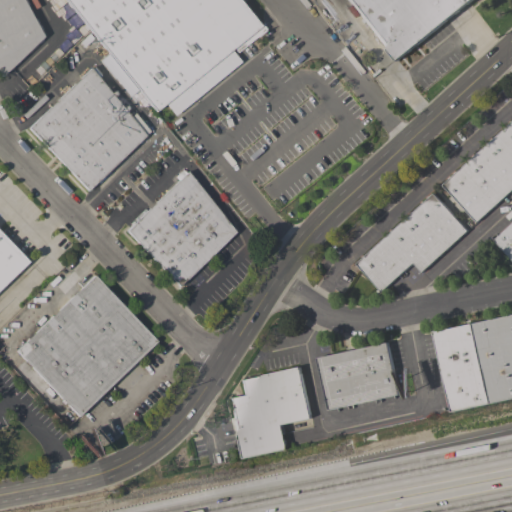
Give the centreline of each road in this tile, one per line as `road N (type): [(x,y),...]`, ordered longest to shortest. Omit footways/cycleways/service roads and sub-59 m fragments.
road 1 (tertiary): [(0,495),(120,472),(174,435),(297,248),(511,52)]
road 2 (residential): [(0,140),(221,367)]
road 3 (residential): [(276,280),(331,319),(356,322),(511,289)]
road 4 (motorway): [(415,467),(205,511)]
